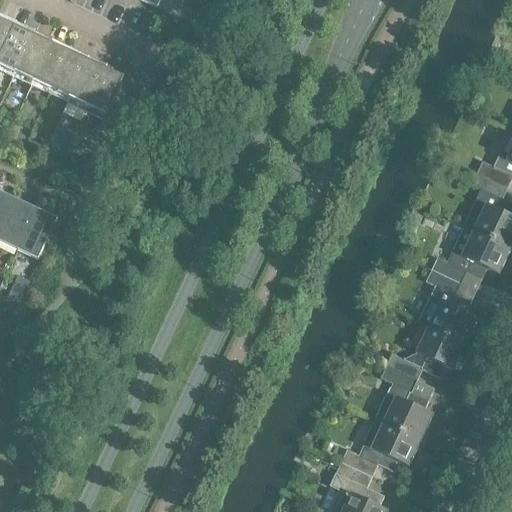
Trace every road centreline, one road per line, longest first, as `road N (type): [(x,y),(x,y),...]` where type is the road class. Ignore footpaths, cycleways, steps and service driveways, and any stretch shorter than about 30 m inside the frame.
road 1 (secondary): [(321,0),(82,511)]
road 2 (secondary): [(133,511),(370,0)]
road 3 (residential): [(38,0),(151,51),(125,106)]
road 4 (residential): [(455,511),(511,394)]
